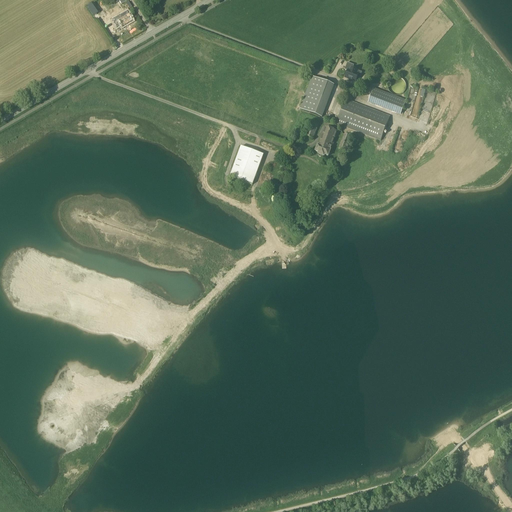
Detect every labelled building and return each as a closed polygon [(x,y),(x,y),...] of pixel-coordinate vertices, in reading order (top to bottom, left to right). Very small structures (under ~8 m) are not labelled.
[(93,3),(87,7),(94,17),(100,13),(93,3)] [(132,21),(129,15),(122,18),(121,15),(113,20),(117,26),(119,24),(121,27),(125,25),(127,24),(132,21)] [(359,80),(362,73),(353,69),(354,66),(347,63),(345,70),(348,71),(345,78),(356,83),(357,79),(359,80)] [(300,109),(319,117),(332,85),(312,77),(300,109)] [(406,89),(406,87),(406,86),(406,84),(405,82),(404,81),(403,80),(401,79),(400,78),(398,78),(396,78),(394,78),(393,79),(391,80),(390,81),(389,83),(389,84),(388,86),(388,88),(388,89),(389,91),(390,92),(391,94),(392,95),(394,95),(396,96),(397,96),(399,96),(401,95),(402,94),(403,93),(405,92),(405,91),(406,89)] [(406,101),(374,89),(369,104),(401,116),(406,101)] [(416,96),(414,103),(422,105),(424,98),(416,96)] [(357,132),(381,141),(390,117),(346,100),(337,125),(357,132)] [(313,140),(319,125),(311,122),(306,137),(313,140)] [(331,150),(338,132),(326,127),(319,145),(318,145),(315,152),(318,154),(318,155),(325,158),(325,157),(329,158),(332,150),(331,150)] [(352,138),(344,135),(339,150),(346,152),(352,138)] [(252,185),(263,156),(240,147),(229,177),(252,185)]
